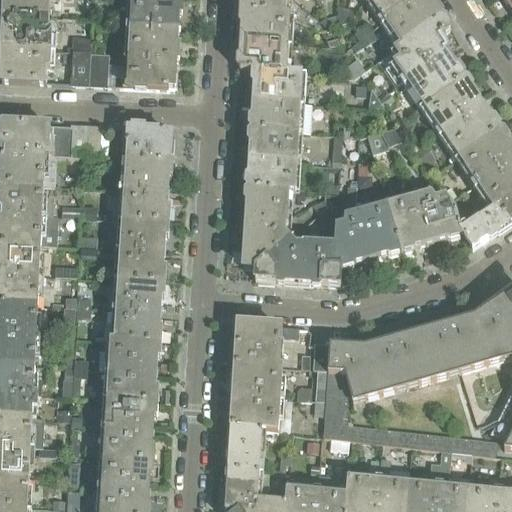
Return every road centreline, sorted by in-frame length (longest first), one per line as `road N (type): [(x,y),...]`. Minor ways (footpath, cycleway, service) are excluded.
road 1 (residential): [(202,306),(349,316),(475,278),(511,254)]
road 2 (residential): [(0,109),(213,119)]
road 3 (residential): [(187,511),(202,306)]
road 4 (residential): [(202,306),(213,119)]
